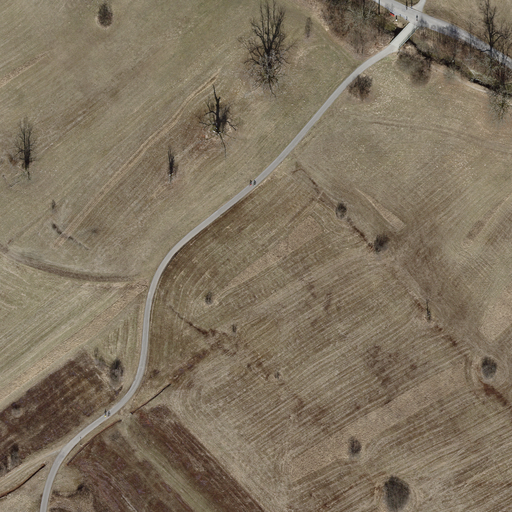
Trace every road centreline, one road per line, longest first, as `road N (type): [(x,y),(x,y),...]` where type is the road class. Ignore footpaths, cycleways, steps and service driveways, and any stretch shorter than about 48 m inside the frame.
road 1 (track): [(43,511),(63,452),(137,380),(150,295),(166,259),(392,48)]
road 2 (unclassified): [(511,64),(382,0)]
